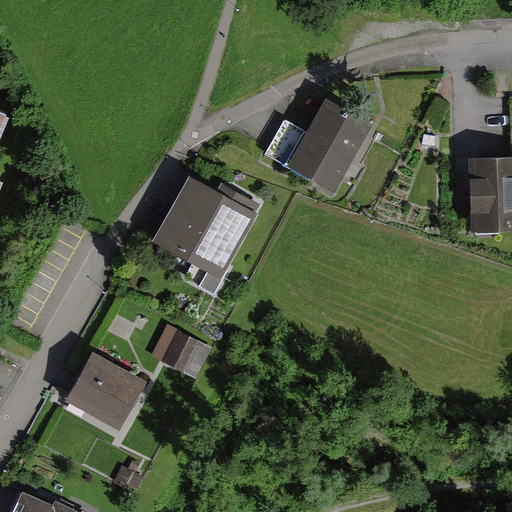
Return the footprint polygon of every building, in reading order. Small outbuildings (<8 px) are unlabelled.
[(309,136),(289,124),(268,157),(333,197),(381,120),(336,93),(309,136)] [(511,232),(511,155),(471,156),(472,233),(511,232)] [(218,184),(189,168),(152,233),(194,256),(184,274),(199,282),(208,266),(220,274),(225,265),(262,201),(221,178),(218,184)] [(208,266),(199,282),(215,291),(228,267),(225,265),(220,274),(208,266)] [(151,353),(195,376),(212,345),(167,322),(151,353)] [(119,424),(147,374),(93,344),(65,394),(119,424)] [(137,492),(145,476),(123,465),(115,480),(137,492)] [(91,511),(55,494),(54,498),(22,483),(7,511),(91,511)]
